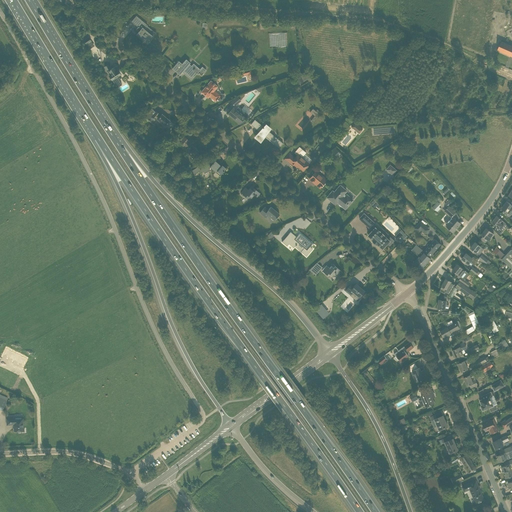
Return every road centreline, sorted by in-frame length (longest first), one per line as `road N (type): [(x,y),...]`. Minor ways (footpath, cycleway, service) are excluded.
road 1 (unclassified): [(131,472),(203,419),(92,170),(0,0)]
road 2 (motorway): [(97,137),(359,511)]
road 3 (unclassified): [(407,293),(63,0)]
road 4 (motorway): [(374,511),(119,148)]
road 5 (track): [(486,65),(378,22),(102,0)]
road 6 (motorway): [(97,137),(185,353),(231,425)]
road 7 (motorway): [(329,352),(289,303),(119,148)]
road 8 (residential): [(506,511),(407,293)]
road 9 (motorway): [(410,511),(373,419),(329,352)]
road 10 (motorway): [(119,148),(28,0)]
road 11 (tertiary): [(407,293),(486,206),(511,158)]
road 12 (motorway): [(12,0),(97,137)]
road 13 (unclassified): [(131,472),(83,457),(0,455)]
